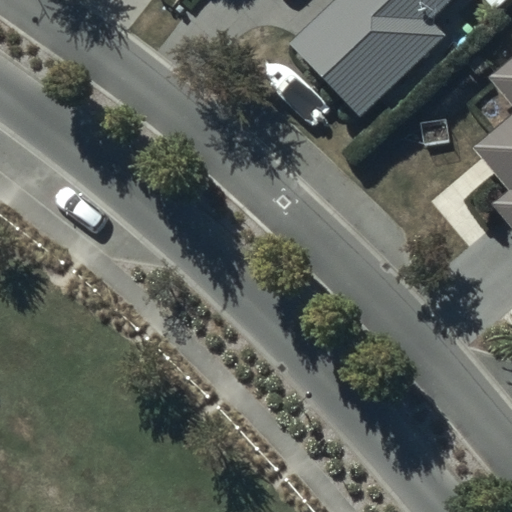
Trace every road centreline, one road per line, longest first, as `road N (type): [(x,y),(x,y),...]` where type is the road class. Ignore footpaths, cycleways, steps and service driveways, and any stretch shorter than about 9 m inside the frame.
road 1 (residential): [(29,0),(135,76),(286,207),(511,456)]
road 2 (residential): [(442,511),(268,315),(90,156),(0,90)]
